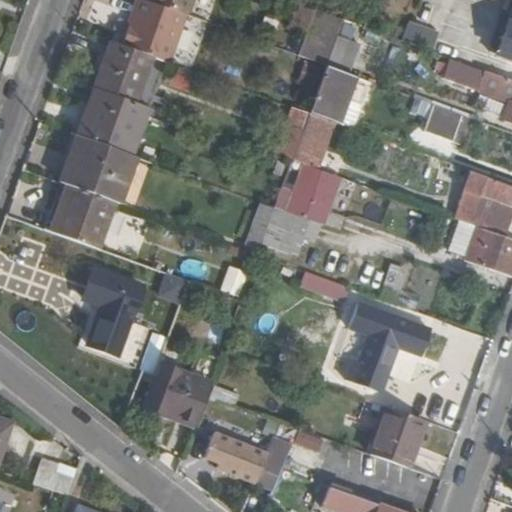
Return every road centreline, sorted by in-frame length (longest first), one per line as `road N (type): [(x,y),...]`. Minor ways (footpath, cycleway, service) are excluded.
road 1 (tertiary): [(185,511),(0,364)]
road 2 (residential): [(56,0),(0,157)]
road 3 (residential): [(511,358),(457,511)]
